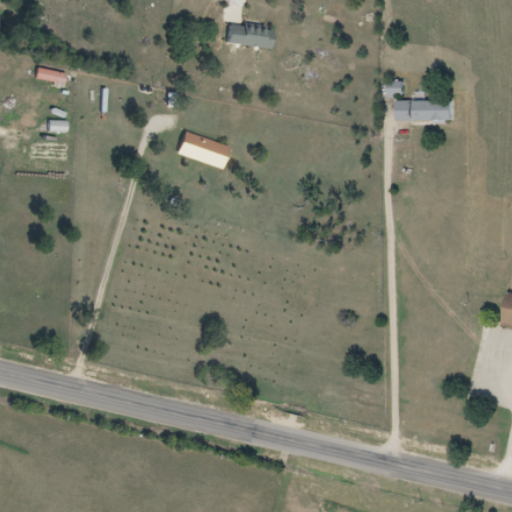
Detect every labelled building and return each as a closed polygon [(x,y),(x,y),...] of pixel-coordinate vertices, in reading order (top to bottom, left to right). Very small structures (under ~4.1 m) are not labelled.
[(274,48),(276,28),(230,24),(228,44),(274,48)] [(36,79),(64,84),(66,73),(38,68),(36,79)] [(404,96),(404,83),(392,83),(392,96),(404,96)] [(398,121),(456,121),(456,101),(398,101),(398,121)] [(69,122),(50,119),(49,130),(67,133),(69,122)] [(231,146),(184,132),(178,155),(225,169),(231,146)]
